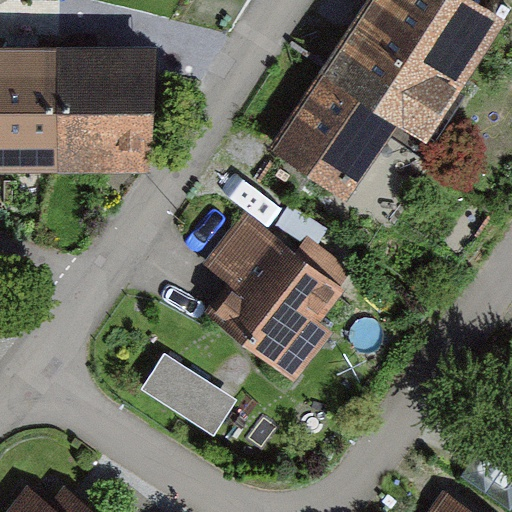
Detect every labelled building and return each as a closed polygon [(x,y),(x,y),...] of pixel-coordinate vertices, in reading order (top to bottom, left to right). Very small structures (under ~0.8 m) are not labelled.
[(508,23),(472,0),(371,0),(322,79),(398,128),(430,147),(508,23)] [(0,53),(0,176),(156,176),(156,53),(0,53)] [(398,128),(322,79),(273,155),(349,204),(398,128)] [(323,324),(348,291),(343,287),(354,272),(308,237),(298,251),(247,212),(208,263),(237,285),(211,319),(296,384),(335,333),(323,324)] [(240,402),(166,355),(142,392),(216,439),(240,402)] [(511,511),(511,467),(484,448),(463,478),(510,511),(511,511)] [(48,504),(28,489),(9,511),(98,511),(63,484),(48,504)] [(474,511),(445,491),(430,511),(474,511)]
